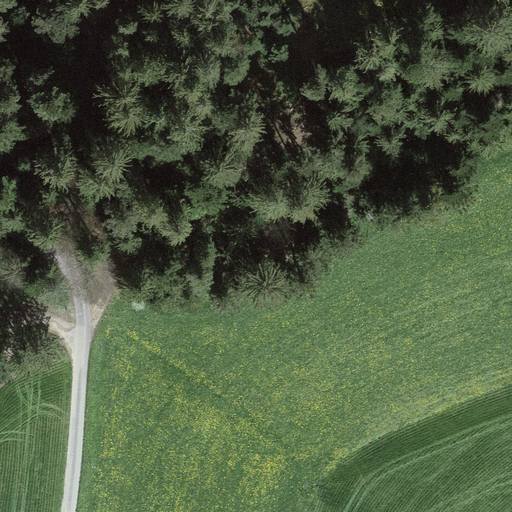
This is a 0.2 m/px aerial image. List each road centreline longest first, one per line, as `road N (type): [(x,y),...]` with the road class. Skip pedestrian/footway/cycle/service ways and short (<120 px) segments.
road 1 (track): [(82,334),(129,261),(335,103),(438,0)]
road 2 (track): [(102,0),(77,110),(61,248)]
road 3 (track): [(82,334),(74,463)]
